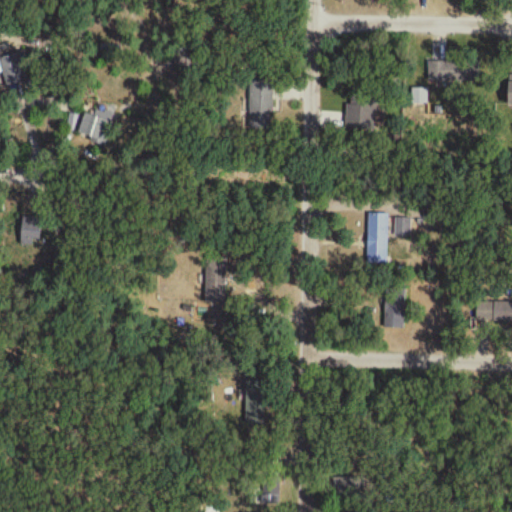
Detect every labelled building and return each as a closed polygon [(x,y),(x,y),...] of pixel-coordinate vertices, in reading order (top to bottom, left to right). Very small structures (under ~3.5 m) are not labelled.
[(30,83),(22,43),(0,47),(0,61),(5,88),(30,83)] [(479,62),(430,62),(430,82),(479,82),(479,62)] [(274,82),(249,82),(249,130),(274,130),(274,82)] [(348,132),(373,133),(374,98),(349,97),(348,132)] [(107,144),(113,120),(85,112),(78,136),(107,144)] [(23,247),(42,247),(42,217),(23,217),(23,247)] [(388,265),(388,221),(368,221),(368,265),(388,265)] [(226,302),(226,258),(205,258),(205,302),(226,302)] [(405,330),(404,287),(386,287),(386,330),(405,330)] [(511,325),(511,303),(477,303),(477,325),(511,325)] [(261,511),(280,511),(281,477),(262,477),(261,511)]
